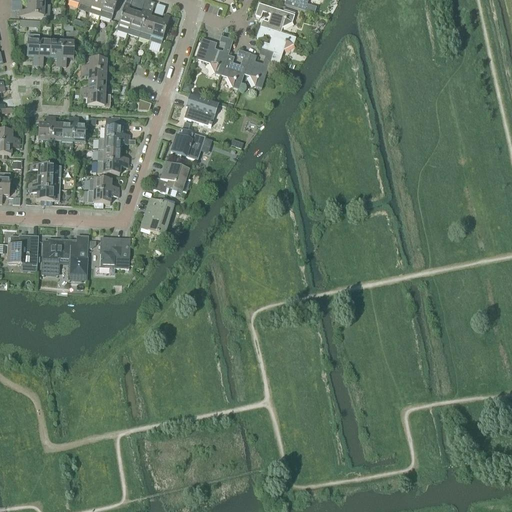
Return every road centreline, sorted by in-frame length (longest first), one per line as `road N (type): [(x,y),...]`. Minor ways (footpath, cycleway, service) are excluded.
road 1 (residential): [(193,13),(124,222),(0,217)]
road 2 (residential): [(65,113),(20,111),(0,12)]
